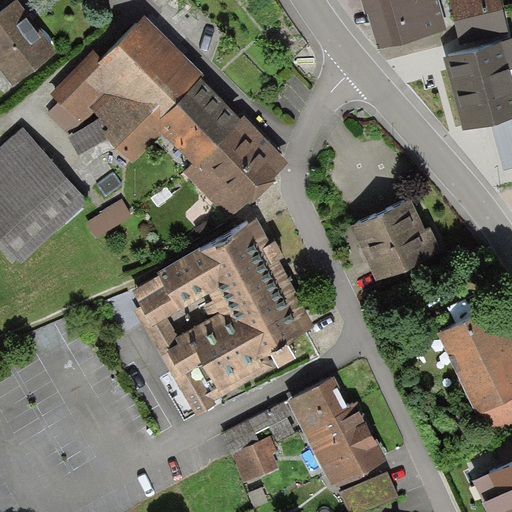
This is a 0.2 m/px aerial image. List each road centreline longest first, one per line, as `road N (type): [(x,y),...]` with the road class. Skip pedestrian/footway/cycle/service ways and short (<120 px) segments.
road 1 (unclassified): [(299,153),(287,193),(438,511)]
road 2 (residential): [(511,247),(354,62)]
road 3 (residential): [(147,0),(299,153)]
